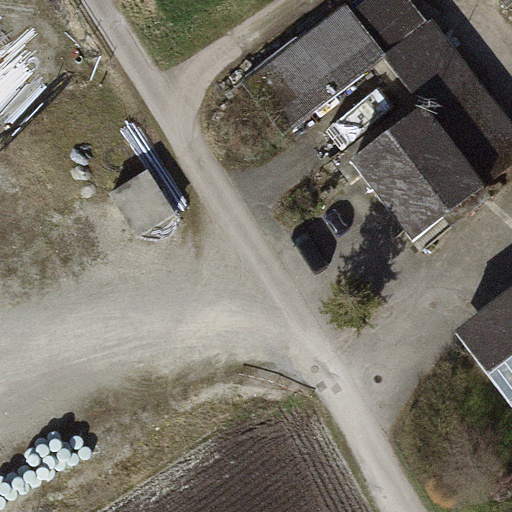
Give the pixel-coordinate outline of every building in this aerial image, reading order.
[(387,59),(429,27),(408,0),(372,0),(353,15),(347,7),(255,78),(295,130),(387,59)] [(511,0),(501,0),(509,10),(511,8),(511,0)] [(511,121),(435,23),(429,27),(387,59),(426,110),(352,167),(415,249),(489,192),(511,174),(511,121)] [(348,142),(390,110),(376,92),(334,124),(348,142)] [(511,295),(458,338),(511,406),(511,295)]
